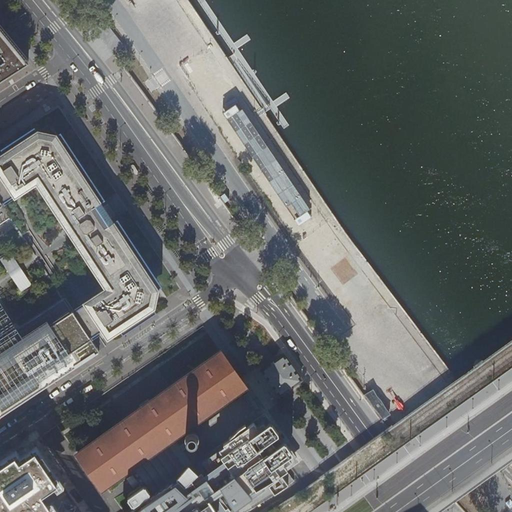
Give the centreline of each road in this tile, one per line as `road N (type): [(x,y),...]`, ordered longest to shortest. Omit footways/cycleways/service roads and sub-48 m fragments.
road 1 (primary): [(430,511),(264,292),(240,272)]
road 2 (residential): [(240,272),(0,438)]
road 3 (primary): [(240,272),(74,52)]
road 4 (primary): [(511,427),(395,511)]
